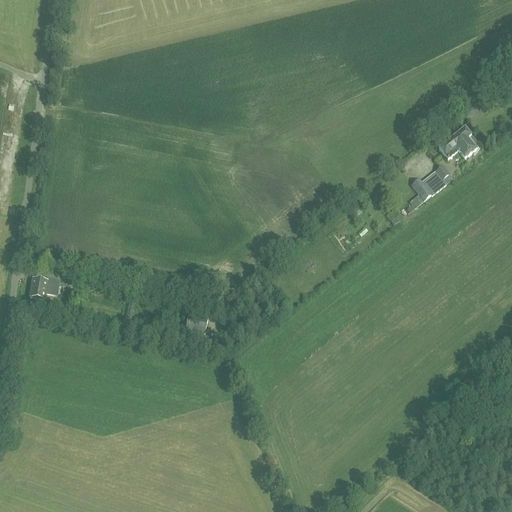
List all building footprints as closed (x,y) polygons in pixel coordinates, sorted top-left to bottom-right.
[(480,149),(465,131),(439,151),(448,163),(458,155),(464,161),(480,149)] [(414,166),(423,176),(436,164),(427,153),(414,166)] [(423,204),(431,197),(432,198),(446,187),(448,188),(453,185),(448,178),(450,177),(443,167),(435,173),(435,174),(422,184),(420,181),(411,187),(419,198),(410,204),(414,210),(423,203),(423,204)] [(56,298),(58,284),(32,280),(29,299),(46,302),(46,296),(56,298)] [(57,305),(47,304),(45,319),(56,320),(57,305)] [(136,306),(129,304),(127,317),(133,318),(136,306)] [(184,338),(203,342),(201,349),(225,354),(226,348),(221,347),(222,341),(204,338),(208,320),(188,317),(184,338)]
